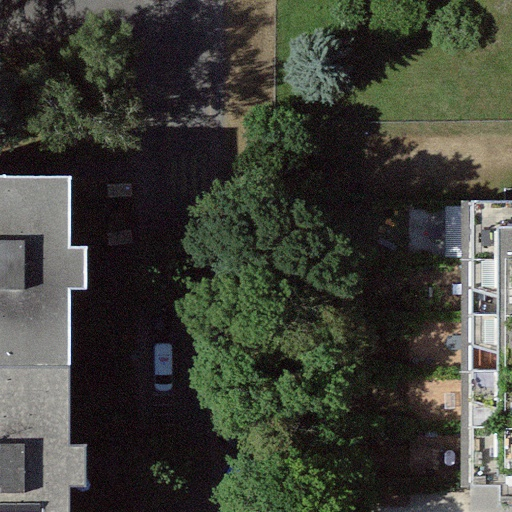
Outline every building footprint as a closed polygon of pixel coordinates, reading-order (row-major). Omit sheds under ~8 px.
[(0,353),(77,354),(77,274),(90,274),(90,235),(75,235),(75,163),(0,163),(0,353)] [(511,202),(470,203),(470,261),(511,261),(511,202)] [(511,261),(470,261),(470,318),(511,318),(511,261)] [(511,318),(470,318),(470,376),(511,375),(511,318)] [(0,511),(75,511),(75,475),(90,475),(90,436),(77,436),(77,354),(0,353),(0,511)] [(511,375),(470,376),(470,435),(511,434),(511,375)] [(511,434),(470,435),(470,488),(499,488),(499,507),(511,507),(511,434)]
